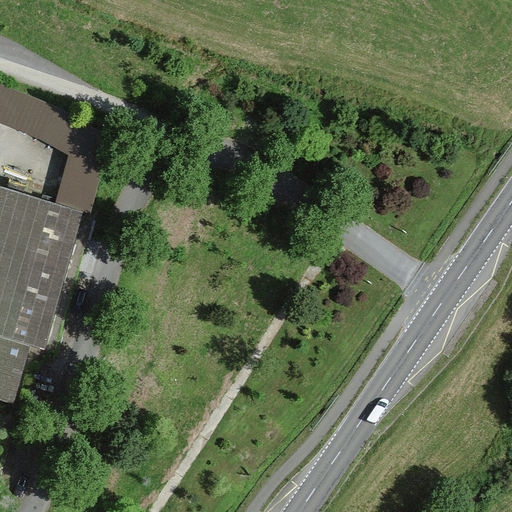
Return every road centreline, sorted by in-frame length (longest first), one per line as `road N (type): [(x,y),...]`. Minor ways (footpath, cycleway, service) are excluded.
road 1 (residential): [(445,297),(251,164),(213,151),(175,157),(140,186),(126,210),(31,511)]
road 2 (track): [(346,232),(170,491)]
road 3 (secondary): [(298,511),(445,297)]
road 4 (track): [(175,157),(159,129),(137,115),(0,67)]
